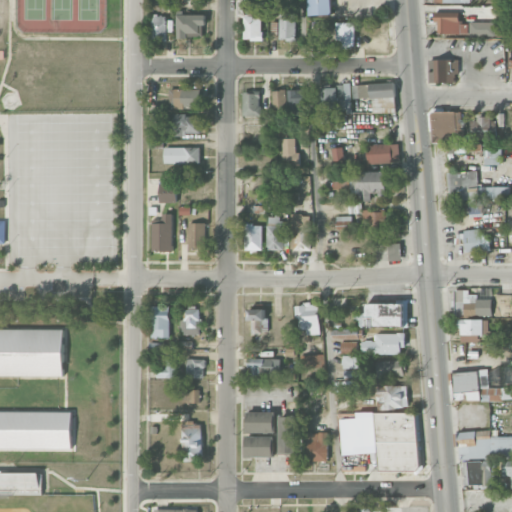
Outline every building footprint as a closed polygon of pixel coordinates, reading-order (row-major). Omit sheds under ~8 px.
[(331,14),(330,0),(307,0),(308,15),(331,14)] [(244,16),(244,40),(263,39),(262,10),(249,10),(250,16),(244,16)] [(296,12),(280,13),(280,40),(297,39),(296,12)] [(459,24),(459,13),(434,13),(434,22),(437,22),(437,34),(467,33),(467,23),(459,24)] [(204,37),(204,14),(176,14),(177,37),(204,37)] [(167,40),(167,32),(172,32),(172,17),(152,17),(152,40),(167,40)] [(494,21),(470,22),(470,36),(494,35),(494,21)] [(354,22),(337,22),(337,48),(360,47),(360,35),(354,35),(354,22)] [(459,59),(435,59),(436,83),(453,82),(452,73),(459,73),(459,59)] [(373,112),(389,112),(389,108),(396,107),(395,83),(352,84),(353,98),(373,98),(373,112)] [(318,86),(318,111),(352,111),(351,85),(318,86)] [(169,108),(200,108),(200,89),(169,89),(169,108)] [(273,90),(274,112),(305,111),(304,89),(287,90),(273,90)] [(243,116),(261,115),(260,92),(243,93),(243,116)] [(448,152),(482,151),(482,143),(462,144),(461,111),(433,111),(434,142),(448,142),(448,152)] [(174,134),(201,135),(201,115),(174,115),(174,134)] [(499,117),(471,117),(471,139),(500,138),(499,117)] [(283,161),(298,160),(298,138),(283,138),(283,161)] [(367,144),(367,163),(400,163),(399,143),(367,144)] [(502,164),(502,145),(485,145),(486,164),(502,164)] [(200,163),(200,147),(165,147),(165,163),(200,163)] [(343,160),(343,148),(333,148),(333,161),(343,160)] [(385,171),(351,172),(351,200),(371,200),(371,194),(386,194),(385,171)] [(511,199),(511,186),(479,187),(478,171),(450,172),(451,201),(470,200),(470,214),(484,213),(483,200),(511,199)] [(345,191),(346,179),(334,179),(333,190),(345,191)] [(177,201),(176,183),(159,183),(160,202),(177,201)] [(349,213),(362,213),(362,203),(349,203),(349,213)] [(386,210),(363,211),(363,226),(387,225),(386,210)] [(173,251),(173,214),(163,213),(163,222),(153,222),(152,251),(173,251)] [(291,214),(292,250),(312,250),(312,214),(291,214)] [(351,216),(339,217),(340,222),(345,221),(346,229),(352,228),(351,216)] [(284,250),(285,218),(268,217),(267,249),(284,250)] [(205,222),(188,223),(189,248),(206,248),(205,222)] [(262,251),(263,224),(246,224),(245,250),(262,251)] [(490,234),(482,234),(481,230),(454,232),(455,244),(465,243),(465,252),(491,250),(490,234)] [(390,260),(401,260),(401,243),(389,243),(390,260)] [(492,298),(469,298),(469,289),(455,289),(455,316),(492,316),(492,298)] [(360,327),(406,327),(406,303),(366,302),(366,313),(360,313),(360,327)] [(321,334),(320,303),(297,304),(298,329),(307,329),(307,334),(321,334)] [(170,337),(170,305),(151,305),(152,338),(170,337)] [(253,333),(268,332),(267,308),(249,309),(249,320),(252,320),(253,333)] [(184,309),(184,320),(181,320),(181,334),(201,334),(201,309),(184,309)] [(479,335),(488,335),(489,319),(460,319),(460,341),(479,342),(479,335)] [(64,329),(0,328),(0,375),(64,376),(64,329)] [(332,339),(360,339),(360,329),(333,329),(332,339)] [(404,333),(376,333),(376,341),(363,340),(362,353),(404,354),(404,333)] [(342,341),(341,353),(358,353),(358,342),(342,341)] [(300,355),(300,368),(325,368),(325,354),(300,355)] [(360,355),(343,356),(344,368),(360,368),(360,355)] [(248,374),(281,376),(281,359),(249,357),(248,374)] [(177,359),(165,359),(165,364),(157,364),(156,377),(176,378),(177,359)] [(205,378),(205,359),(188,359),(187,377),(205,378)] [(377,361),(378,376),(404,376),(403,360),(377,361)] [(454,371),(455,401),(511,398),(511,386),(489,388),(489,370),(454,371)] [(350,382),(335,382),(335,390),(350,390),(350,382)] [(378,385),(378,400),(386,400),(386,408),(408,408),(408,385),(378,385)] [(200,403),(200,389),(182,390),(183,403),(200,403)] [(72,411),(0,411),(0,449),(72,449),(72,411)] [(275,411),(246,411),(247,433),(275,432),(275,411)] [(378,471),(419,470),(417,412),(377,413),(378,471)] [(279,417),(280,454),(296,453),(295,416),(279,417)] [(183,461),(203,461),(202,425),(182,425),(183,461)] [(511,435),(499,436),(498,430),(459,431),(460,460),(503,459),(503,472),(506,472),(507,488),(511,487),(511,435)] [(327,461),(328,433),(305,432),(304,460),(327,461)] [(246,457),(274,456),(274,435),(245,436),(246,457)] [(483,461),(464,462),(464,485),(496,485),(495,466),(483,466),(483,461)] [(0,490),(42,490),(42,472),(0,472),(0,490)]
